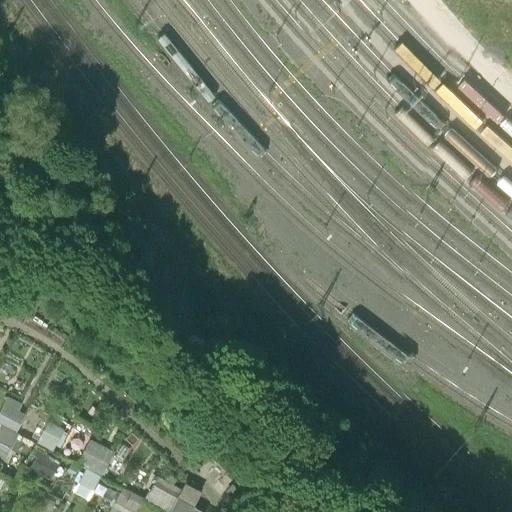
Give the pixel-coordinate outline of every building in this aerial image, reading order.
[(12,395),(0,419),(0,451),(14,458),(38,408),(12,395)] [(42,443),(61,450),(71,425),(52,418),(42,443)] [(110,471),(122,449),(96,436),(85,458),(110,471)] [(90,466),(82,486),(99,492),(107,473),(90,466)] [(127,484),(116,510),(121,511),(141,511),(150,493),(127,484)] [(202,511),(177,497),(168,511),(202,511)]
